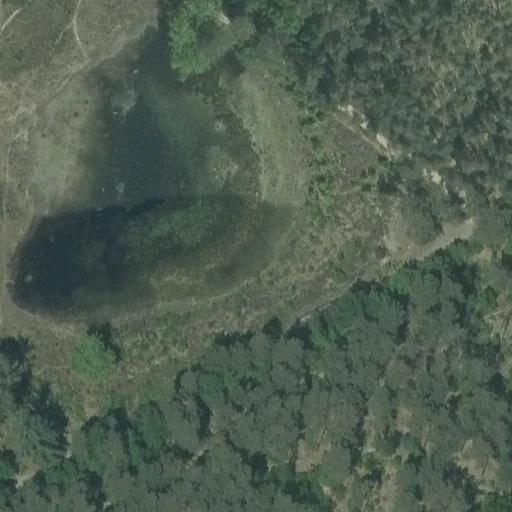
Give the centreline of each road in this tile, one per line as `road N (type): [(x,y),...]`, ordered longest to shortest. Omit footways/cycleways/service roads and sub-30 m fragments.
road 1 (track): [(496,231),(0,495)]
road 2 (track): [(511,242),(199,0)]
